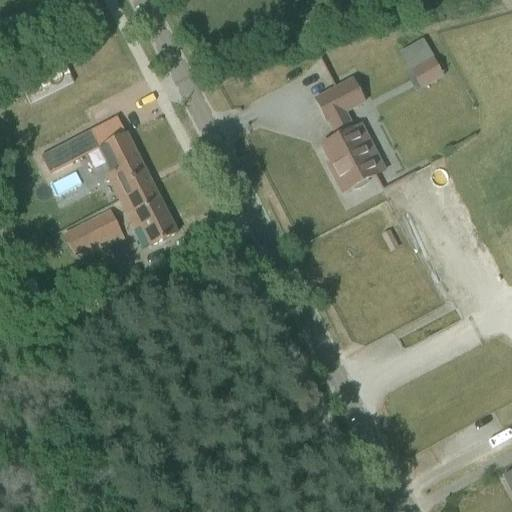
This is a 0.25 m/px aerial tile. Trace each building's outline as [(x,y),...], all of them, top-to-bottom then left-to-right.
[(422,41),(399,54),(410,73),(415,70),(425,88),(443,77),(433,60),(422,41)] [(314,101),(326,124),(328,123),(336,139),(321,147),(334,172),(330,174),(341,195),(353,189),(354,191),(359,190),(363,188),(367,185),(366,182),(376,177),(376,176),(374,177),(361,153),(367,150),(358,133),(355,135),(344,114),(364,104),(352,81),(314,101)] [(0,104),(0,132),(21,123),(11,100),(0,104)] [(511,106),(437,139),(499,278),(511,272),(511,106)] [(117,120),(42,158),(50,174),(98,150),(111,175),(106,177),(134,232),(140,228),(151,248),(158,244),(176,235),(125,135),(117,120)] [(109,213),(77,229),(88,251),(120,235),(109,213)] [(20,249),(8,223),(0,226),(0,254),(2,258),(20,249)] [(389,232),(380,237),(389,253),(398,248),(389,232)]
